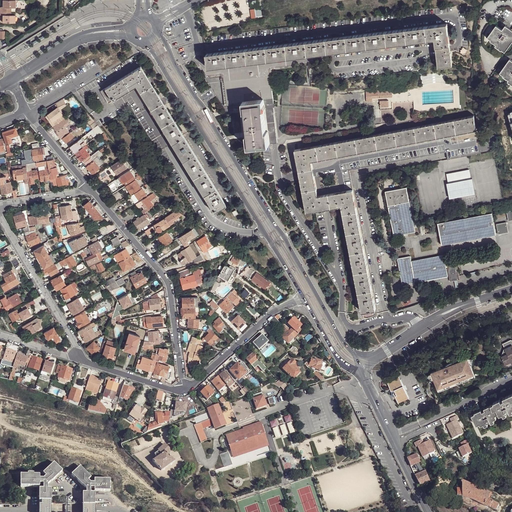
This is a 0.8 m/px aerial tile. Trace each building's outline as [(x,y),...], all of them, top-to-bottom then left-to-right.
[(0,10),(10,10),(10,7),(14,7),(14,0),(2,0),(2,2),(1,2),(1,6),(0,6),(0,10)] [(14,22),(14,14),(10,14),(10,10),(0,10),(0,13),(1,14),(1,18),(2,18),(2,21),(14,22)] [(207,52),(208,66),(211,66),(309,54),(435,39),(449,37),(448,23),(207,52)] [(496,47),(505,53),(511,43),(511,30),(511,31),(505,26),(502,31),(496,27),(488,39),(497,45),(496,47)] [(436,46),(450,45),(449,37),(435,39),(436,46)] [(450,48),(450,45),(436,46),(436,50),(437,54),(451,52),(450,48)] [(451,52),(437,54),(438,67),(452,65),(451,52)] [(310,62),(309,54),(211,66),(208,66),(209,75),(223,73),(223,75),(224,78),(227,102),(243,100),(263,98),(273,97),(270,69),(269,67),(310,62)] [(509,82),(511,83),(511,60),(510,60),(501,73),(510,80),(509,82)] [(140,66),(105,88),(112,100),(136,86),(149,106),(159,123),(171,143),(182,160),(193,177),(203,194),(214,211),(226,204),(171,116),(140,66)] [(131,106),(136,114),(141,111),(149,106),(136,86),(112,100),(117,107),(121,113),(131,106)] [(105,88),(101,90),(109,102),(112,100),(105,88)] [(379,95),(379,97),(388,97),(388,95),(392,94),(392,92),(392,89),(379,89),(379,95)] [(273,103),(273,97),(263,98),(264,109),(263,109),(265,130),(267,130),(268,144),(276,143),(272,103),(273,103)] [(55,103),(57,107),(64,104),(65,103),(63,98),(55,103)] [(264,109),(263,98),(243,100),(244,111),(245,111),(247,132),(246,132),(247,137),(248,146),(268,144),(267,130),(265,130),(263,109),(264,109)] [(66,103),(71,110),(75,106),(71,100),(66,103)] [(159,123),(149,106),(141,111),(136,114),(159,151),(164,148),(171,143),(159,123)] [(47,115),(55,125),(65,117),(59,109),(57,107),(47,115)] [(90,117),(84,109),(82,110),(88,118),(90,117)] [(55,125),(47,115),(45,116),(53,126),(55,125)] [(294,150),(297,164),(311,161),(476,130),(474,116),(294,150)] [(70,120),(67,117),(61,121),(61,122),(64,125),(68,122),(70,120)] [(88,118),(85,120),(90,126),(95,122),(90,117),(88,118)] [(60,135),(67,129),(65,127),(64,125),(61,122),(54,127),(58,133),(60,135)] [(97,125),(93,128),(98,134),(96,135),(97,136),(103,131),(97,125)] [(76,127),(70,132),(71,133),(74,137),(77,135),(78,137),(82,134),(76,127)] [(17,135),(15,129),(14,129),(2,133),(6,145),(8,144),(11,143),(9,137),(12,136),(17,135)] [(69,133),(67,129),(60,135),(58,133),(56,134),(60,140),(61,139),(69,133)] [(314,176),(317,195),(320,195),(327,193),(353,189),(349,170),(446,152),(479,146),(476,130),(311,161),(312,169),(313,172),(314,176)] [(66,143),(74,137),(71,133),(63,139),(66,143)] [(76,153),(85,146),(84,145),(86,144),(82,138),(70,147),(76,153)] [(85,146),(76,153),(82,161),(82,160),(83,162),(90,156),(85,150),(87,148),(85,146)] [(480,150),(479,146),(446,152),(447,156),(448,160),(481,153),(480,150)] [(37,160),(44,159),(43,153),(44,153),(43,148),(39,148),(32,150),(34,161),(37,160)] [(22,165),(26,164),(36,162),(37,162),(37,160),(34,161),(32,150),(32,149),(24,150),(26,159),(22,160),(22,165)] [(83,162),(87,167),(89,170),(92,174),(101,166),(100,166),(104,163),(101,159),(100,160),(98,157),(102,153),(99,149),(90,156),(83,162)] [(118,173),(127,168),(126,167),(122,161),(121,159),(113,165),(118,173)] [(37,162),(36,162),(36,165),(36,167),(38,167),(38,171),(40,181),(45,180),(50,179),(48,169),(47,164),(46,160),(37,162)] [(47,164),(48,169),(50,179),(59,176),(56,167),(56,165),(53,165),(52,160),(47,160),(46,160),(47,164)] [(298,172),(312,169),(311,161),(297,164),(298,172)] [(27,173),(26,167),(26,164),(22,165),(18,165),(18,166),(12,167),(14,180),(24,178),(28,178),(27,173)] [(313,172),(312,169),(298,172),(299,175),(300,178),(314,176),(313,172)] [(130,170),(116,179),(119,184),(124,181),(126,184),(135,178),(130,170)] [(447,174),(449,183),(447,183),(450,198),(475,193),(472,179),(471,179),(469,170),(447,174)] [(59,176),(50,179),(50,182),(53,182),(54,187),(58,186),(59,187),(69,185),(68,180),(65,180),(65,177),(67,176),(66,175),(64,175),(59,176)] [(314,176),(300,178),(306,212),(323,209),(320,195),(317,195),(314,176)] [(135,180),(127,185),(130,189),(129,190),(131,194),(141,188),(135,180)] [(6,183),(0,184),(2,193),(11,192),(10,182),(6,183)] [(414,232),(406,187),(385,191),(393,236),(403,234),(408,233),(414,232)] [(139,200),(143,198),(142,197),(146,194),(142,188),(134,194),(135,194),(139,200)] [(327,193),(330,208),(341,206),(361,311),(362,311),(371,310),(375,309),(353,189),(327,193)] [(149,209),(153,205),(150,202),(156,196),(153,193),(142,200),(144,203),(143,204),(142,205),(143,205),(145,208),(142,211),(144,213),(145,212),(148,210),(150,209),(149,209)] [(327,193),(320,195),(323,209),(330,208),(327,193)] [(89,201),(84,206),(87,210),(92,215),(95,219),(103,218),(89,201)] [(70,205),(60,207),(62,219),(73,217),(73,220),(78,220),(76,210),(72,211),(70,205)] [(176,210),(145,231),(148,234),(156,229),(157,231),(159,231),(160,231),(162,230),(163,228),(163,229),(174,223),(173,221),(181,216),(183,214),(176,210)] [(48,213),(28,216),(30,225),(50,222),(48,213)] [(496,234),(492,213),(492,214),(450,221),(438,224),(438,223),(437,223),(439,231),(440,237),(441,245),(496,234)] [(14,216),(17,228),(26,225),(27,225),(24,214),(22,214),(15,216),(14,216)] [(133,221),(139,229),(149,222),(146,218),(144,214),(139,217),(136,218),(136,219),(133,221)] [(80,226),(79,226),(77,222),(67,224),(71,235),(85,230),(83,225),(80,226)] [(509,223),(497,225),(499,234),(510,231),(509,223)] [(192,241),(200,236),(195,228),(194,227),(186,233),(188,235),(189,236),(192,241)] [(37,237),(35,232),(26,236),(30,246),(39,242),(37,237)] [(172,241),(166,232),(158,236),(159,237),(164,245),(172,241)] [(196,241),(201,249),(202,249),(206,246),(207,248),(211,245),(205,235),(196,241)] [(76,238),(68,242),(73,251),(86,244),(82,236),(77,239),(76,238)] [(93,243),(88,245),(93,254),(98,251),(103,248),(98,240),(93,243)] [(127,240),(121,243),(123,248),(130,244),(127,240)] [(48,254),(43,245),(33,251),(34,252),(39,260),(48,254)] [(196,256),(189,246),(181,251),(181,252),(184,257),(183,257),(186,262),(196,256)] [(125,248),(117,253),(120,259),(118,260),(119,262),(130,256),(125,248)] [(83,259),(85,258),(87,257),(82,249),(77,252),(83,259)] [(89,265),(99,260),(100,258),(101,257),(100,255),(98,251),(93,254),(87,257),(85,258),(87,260),(87,261),(89,265)] [(232,253),(228,259),(233,262),(237,264),(237,263),(242,266),(245,261),(236,256),(237,256),(235,255),(236,254),(234,253),(233,254),(232,253)] [(48,254),(39,260),(43,267),(44,269),(54,263),(53,262),(49,255),(48,254)] [(203,259),(200,254),(193,259),(195,262),(203,259)] [(445,263),(443,255),(411,262),(410,256),(407,256),(397,258),(402,284),(447,276),(446,266),(445,263)] [(70,267),(74,264),(70,258),(69,256),(65,258),(65,259),(67,262),(70,267)] [(123,271),(133,265),(130,260),(132,259),(130,256),(119,262),(123,271)] [(448,262),(449,266),(452,281),(462,279),(457,257),(448,259),(448,262)] [(56,267),(55,264),(47,269),(48,271),(50,276),(58,271),(56,267)] [(233,271),(233,269),(224,264),(218,275),(227,280),(232,282),(237,273),(233,271)] [(249,267),(244,274),(248,277),(254,269),(250,266),(249,267)] [(188,268),(178,272),(183,289),(197,285),(196,282),(201,281),(200,278),(202,277),(199,269),(192,271),(193,274),(190,275),(188,268)] [(11,270),(3,275),(7,282),(1,285),(5,291),(19,283),(13,273),(11,270)] [(136,287),(146,281),(141,272),(139,273),(139,272),(130,277),(136,287)] [(270,282),(257,273),(252,279),(265,289),(270,282)] [(56,290),(65,285),(62,279),(60,275),(51,280),(56,290)] [(123,277),(116,281),(119,286),(126,282),(123,277)] [(219,283),(215,280),(211,287),(210,288),(212,290),(214,291),(219,283)] [(109,284),(106,286),(111,292),(111,291),(119,286),(116,281),(109,284)] [(74,282),(70,284),(75,293),(80,291),(74,282)] [(60,289),(66,299),(69,297),(75,293),(70,284),(60,289)] [(5,297),(1,299),(3,304),(4,306),(5,309),(6,310),(8,308),(12,306),(13,307),(22,301),(17,293),(10,297),(7,299),(5,297)] [(127,294),(127,293),(124,295),(120,297),(118,298),(121,303),(123,307),(132,303),(127,294)] [(237,296),(235,294),(233,296),(230,299),(237,306),(241,303),(237,299),(239,298),(237,296)] [(182,307),(195,306),(197,306),(197,297),(182,298),(182,307)] [(218,305),(226,313),(228,310),(230,308),(233,305),(226,297),(218,305)] [(78,298),(68,304),(73,314),(83,308),(82,307),(78,298)] [(144,310),(161,307),(159,298),(152,299),(148,299),(143,302),(144,310)] [(119,304),(116,301),(114,307),(114,309),(113,310),(112,313),(111,318),(112,318),(118,314),(119,313),(120,313),(118,310),(123,307),(121,303),(119,304)] [(31,315),(28,308),(31,306),(29,303),(17,309),(14,311),(10,313),(8,314),(12,321),(14,320),(19,318),(21,317),(22,319),(31,315)] [(257,312),(251,305),(248,308),(254,314),(257,312)] [(183,317),(193,316),(192,311),(195,310),(195,306),(182,307),(183,317)] [(242,312),(238,309),(233,314),(236,316),(231,321),(239,328),(245,322),(239,315),(242,312)] [(84,311),(75,317),(78,322),(81,326),(90,321),(89,321),(87,317),(84,311)] [(151,317),(142,318),(143,322),(146,322),(147,328),(153,327),(163,326),(161,316),(151,317)] [(188,327),(198,327),(199,321),(199,319),(188,318),(188,327)] [(275,318),(271,321),(276,326),(280,323),(277,320),(275,318)] [(294,318),(288,324),(292,328),(298,334),(304,328),(294,318)] [(37,319),(22,327),(25,331),(29,329),(30,330),(27,331),(29,335),(36,331),(42,327),(41,325),(37,319)] [(219,331),(226,325),(224,323),(220,319),(214,325),(219,331)] [(82,329),(79,330),(80,333),(82,333),(83,336),(82,337),(85,342),(99,334),(97,331),(95,332),(92,328),(95,327),(92,322),(90,324),(82,329)] [(294,338),(298,334),(292,328),(289,331),(288,330),(289,330),(285,326),(284,327),(294,338)] [(43,332),(48,339),(51,338),(52,339),(53,338),(56,342),(60,339),(53,327),(43,332)] [(288,344),(294,338),(284,327),(280,330),(281,331),(284,334),(281,337),(288,344)] [(159,341),(158,330),(149,331),(149,335),(150,342),(155,341),(159,341)] [(218,337),(212,330),(209,333),(204,338),(206,339),(207,341),(211,345),(211,344),(218,337)] [(140,336),(129,333),(124,348),(129,350),(129,349),(135,351),(140,336)] [(262,334),(252,343),(259,350),(260,349),(261,350),(267,345),(266,344),(268,341),(262,334)] [(202,340),(199,345),(201,345),(203,345),(203,346),(207,341),(206,339),(204,338),(203,337),(202,340)] [(220,339),(218,337),(211,344),(214,345),(220,339)] [(501,356),(505,366),(508,367),(511,365),(511,340),(502,344),(504,348),(505,350),(504,351),(503,353),(504,355),(501,356)] [(87,348),(93,354),(97,350),(99,347),(98,346),(96,344),(93,341),(87,348)] [(112,359),(116,347),(106,344),(103,343),(102,347),(105,348),(102,356),(112,359)] [(201,351),(199,350),(201,345),(199,345),(193,343),(190,352),(188,357),(193,358),(191,364),(197,365),(201,351)] [(290,351),(295,356),(298,353),(292,347),(289,350),(290,351)] [(156,353),(154,359),(156,360),(164,362),(165,363),(167,356),(168,348),(162,349),(162,348),(157,348),(156,353)] [(16,352),(7,349),(3,359),(4,360),(13,362),(16,352)] [(266,369),(253,352),(246,359),(254,368),(257,366),(262,372),(266,369)] [(26,357),(17,354),(13,366),(17,368),(17,369),(23,371),(27,360),(27,358),(26,357)] [(152,371),(155,372),(160,373),(164,375),(165,371),(167,372),(168,367),(168,366),(163,365),(164,362),(156,360),(155,361),(153,360),(142,356),(141,358),(139,357),(136,366),(150,370),(152,371)] [(29,367),(38,371),(42,360),(32,357),(29,367)] [(446,367),(430,373),(433,380),(437,389),(443,387),(449,384),(455,382),(461,379),(467,377),(474,374),(471,368),(470,365),(467,358),(452,364),(448,366),(448,365),(446,364),(446,365),(445,366),(446,367)] [(307,366),(319,371),(323,362),(315,359),(315,361),(311,359),(309,366),(308,365),(307,366)] [(54,364),(45,361),(42,372),(43,372),(49,374),(51,374),(54,364)] [(241,362),(238,364),(244,371),(245,370),(247,368),(246,368),(241,362)] [(295,367),(290,362),(281,371),(289,379),(296,373),(296,372),(293,368),(295,367)] [(238,364),(237,363),(229,371),(230,372),(238,364)] [(230,372),(236,378),(242,373),(244,371),(238,364),(230,372)] [(61,367),(58,366),(56,373),(59,374),(58,377),(59,377),(58,378),(60,380),(66,382),(68,381),(68,380),(69,380),(72,370),(61,366),(61,367)] [(226,372),(223,375),(224,376),(229,382),(228,383),(231,386),(231,387),(236,383),(233,379),(226,372)] [(316,372),(314,374),(321,381),(323,378),(317,373),(316,372)] [(245,375),(242,373),(236,378),(238,381),(245,375)] [(95,377),(90,375),(88,380),(86,388),(85,389),(97,393),(101,382),(98,380),(94,379),(95,377)] [(212,382),(219,391),(219,390),(225,386),(226,385),(221,378),(219,376),(212,382)] [(224,376),(221,378),(226,385),(228,383),(229,382),(224,376)] [(397,378),(387,383),(391,392),(391,391),(391,395),(393,395),(397,404),(408,399),(400,380),(399,381),(397,378)] [(290,387),(282,379),(273,384),(279,388),(281,387),(286,390),(290,387)] [(109,382),(109,381),(108,383),(103,400),(112,403),(114,397),(118,384),(109,382)] [(133,389),(123,386),(119,398),(118,403),(123,404),(124,400),(127,400),(133,389)] [(207,400),(214,394),(212,392),(207,387),(200,393),(207,400)] [(81,392),(72,389),(68,399),(70,399),(78,402),(81,392)] [(164,392),(158,390),(156,399),(161,401),(164,392)] [(475,424),(478,423),(479,424),(482,423),(486,421),(489,420),(492,418),(495,417),(494,414),(498,412),(498,414),(502,413),(505,411),(508,410),(511,408),(511,407),(511,392),(502,397),(503,399),(500,401),(499,399),(493,402),(493,403),(483,407),(484,410),(481,411),(480,409),(473,412),(474,413),(471,414),(475,424)] [(251,396),(256,410),(266,406),(262,393),(251,396)] [(88,409),(98,412),(99,408),(100,403),(97,402),(96,405),(89,403),(88,409)] [(105,413),(107,409),(104,406),(101,402),(100,403),(99,408),(98,412),(105,413)] [(182,406),(182,403),(174,402),(173,410),(171,410),(170,419),(186,412),(186,407),(182,406)] [(138,403),(130,415),(134,418),(139,421),(140,420),(147,411),(142,408),(143,407),(143,406),(142,405),(141,406),(138,403)] [(211,419),(193,426),(200,443),(206,441),(201,429),(213,424),(215,429),(226,425),(218,405),(208,408),(207,409),(211,419)] [(148,428),(147,431),(161,426),(161,424),(163,424),(163,421),(169,420),(170,412),(165,412),(165,414),(162,414),(162,417),(157,417),(158,423),(148,426),(148,428)] [(162,417),(162,414),(162,412),(155,412),(156,422),(149,424),(148,426),(158,423),(157,417),(162,417)] [(456,417),(450,420),(451,423),(446,426),(452,439),(463,435),(457,421),(458,420),(456,417)] [(243,430),(225,436),(232,456),(267,445),(260,424),(243,430)] [(416,447),(418,446),(423,457),(435,451),(430,440),(427,442),(427,443),(426,444),(425,443),(423,444),(421,440),(415,443),(416,447)] [(469,444),(467,440),(460,443),(462,447),(458,449),(462,458),(471,453),(469,449),(468,450),(468,448),(467,445),(469,444)] [(174,462),(167,454),(170,452),(164,445),(157,451),(159,452),(161,455),(153,463),(161,473),(174,462)] [(267,445),(232,456),(233,458),(268,447),(267,445)] [(219,455),(223,468),(232,465),(228,452),(219,455)] [(421,462),(417,454),(407,459),(411,467),(419,463),(421,462)] [(94,511),(95,509),(95,497),(95,493),(91,493),(91,488),(94,488),(94,491),(110,491),(110,479),(94,479),(94,483),(91,483),(88,480),(91,477),(80,466),(72,475),(83,486),(83,485),(86,489),(86,493),(83,493),(83,497),(83,509),(82,511),(50,511),(51,509),(51,489),(48,489),(48,485),(62,471),(54,463),(43,473),(46,476),(44,479),(40,479),(40,475),(34,475),(34,473),(28,473),(28,475),(21,475),(21,487),(40,487),(40,484),(43,484),(43,489),(39,489),(39,501),(42,501),(42,504),(39,504),(39,509),(39,511),(94,511)] [(430,481),(426,471),(415,476),(420,486),(430,481)] [(492,494),(463,481),(462,489),(462,497),(472,500),(489,508),(493,502),(488,500),(492,494)] [(511,494),(507,492),(503,500),(509,503),(511,496),(511,494)] [(493,502),(489,508),(497,510),(499,505),(493,502)]
